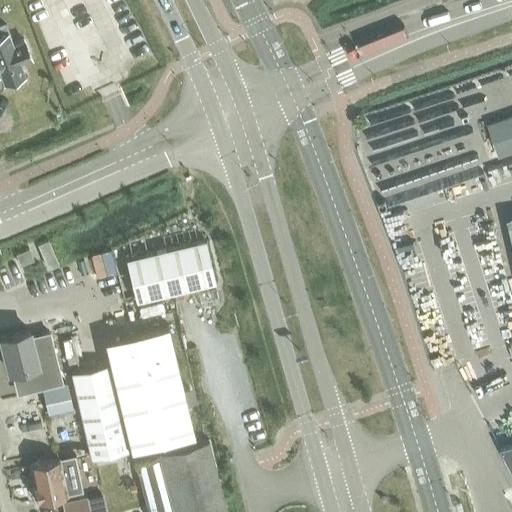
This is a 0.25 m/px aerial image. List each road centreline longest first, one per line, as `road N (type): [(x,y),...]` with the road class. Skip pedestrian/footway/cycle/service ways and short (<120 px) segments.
road 1 (tertiary): [(365,511),(250,125)]
road 2 (tertiary): [(224,136),(331,511)]
road 3 (unknown): [(511,179),(421,206),(463,342)]
road 4 (residential): [(379,53),(345,55),(240,102)]
road 5 (residential): [(250,125),(353,77),(379,53)]
road 6 (unclassified): [(0,218),(132,162)]
road 7 (residential): [(379,53),(511,4)]
road 8 (tertiary): [(166,0),(214,113)]
